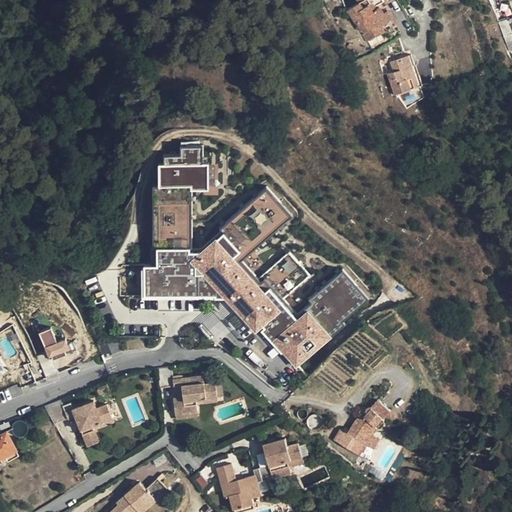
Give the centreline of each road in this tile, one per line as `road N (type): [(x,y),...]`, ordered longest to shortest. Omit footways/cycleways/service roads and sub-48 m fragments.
road 1 (residential): [(0,412),(133,359),(214,351),(282,397)]
road 2 (residential): [(47,511),(160,442),(195,460)]
